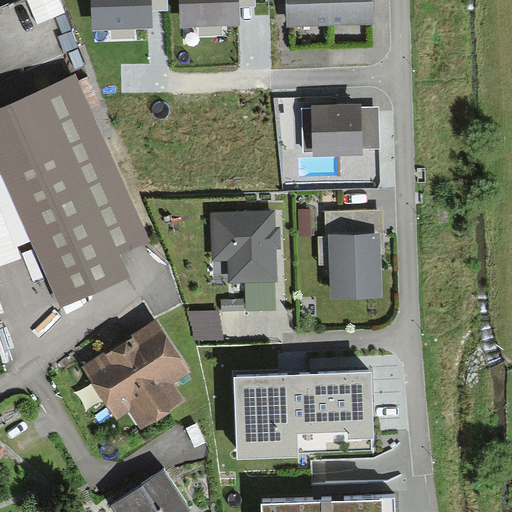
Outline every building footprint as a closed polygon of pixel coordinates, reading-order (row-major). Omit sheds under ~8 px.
[(149,0),(92,0),(93,28),(151,26),(149,0)] [(237,0),(181,0),(182,25),(238,23),(237,0)] [(365,0),(290,0),(291,24),(367,21),(365,0)] [(62,78),(0,106),(0,210),(45,311),(114,280),(105,262),(139,246),(62,78)] [(359,108),(315,109),(315,152),(360,151),(359,108)] [(273,215),(215,216),(216,257),(234,256),(234,278),(275,277),(273,215)] [(376,236),(332,237),(333,294),(378,293),(376,236)] [(142,329),(73,373),(103,422),(117,413),(129,432),(166,409),(154,390),(173,377),(142,329)] [(370,375),(236,379),(238,458),(297,456),(296,451),(372,449),(370,375)] [(172,511),(151,479),(99,511),(172,511)] [(395,511),(395,496),(260,499),(260,511),(395,511)]
